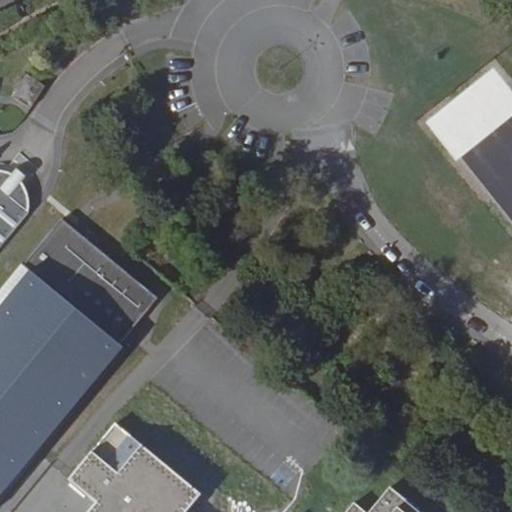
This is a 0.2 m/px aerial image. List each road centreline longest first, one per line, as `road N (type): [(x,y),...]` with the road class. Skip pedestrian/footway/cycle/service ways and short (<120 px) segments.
road 1 (residential): [(511,335),(449,300),(369,210),(310,115)]
road 2 (residential): [(310,115),(332,89),(335,54),(316,25),(280,11),(261,14),(231,39),(223,72),(236,104)]
